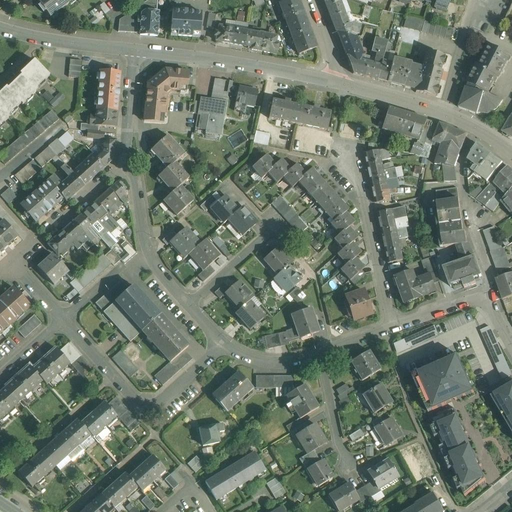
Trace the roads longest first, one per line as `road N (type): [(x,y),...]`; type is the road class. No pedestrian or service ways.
road 1 (residential): [(62,324),(146,409),(164,408),(227,352)]
road 2 (residential): [(344,92),(135,55)]
road 3 (residential): [(458,511),(406,398),(391,328)]
road 4 (residential): [(391,328),(363,185),(345,155)]
road 5 (unknown): [(192,487),(156,436),(72,511)]
road 6 (residential): [(130,154),(146,254),(184,308)]
road 7 (residential): [(130,154),(12,264)]
road 8 (residential): [(135,55),(0,30)]
road 9 (residential): [(273,231),(317,279),(333,347)]
road 10 (residential): [(460,167),(491,295)]
road 11 (residential): [(474,0),(440,117)]
